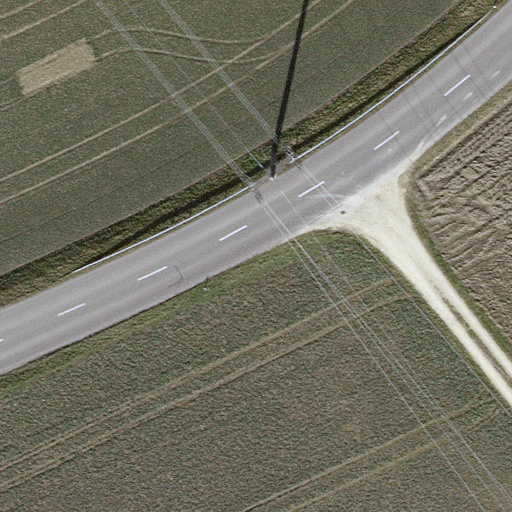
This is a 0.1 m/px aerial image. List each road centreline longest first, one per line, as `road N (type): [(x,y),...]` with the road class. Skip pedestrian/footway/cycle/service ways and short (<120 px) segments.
road 1 (primary): [(0,343),(349,176),(511,53)]
road 2 (track): [(349,176),(511,374)]
